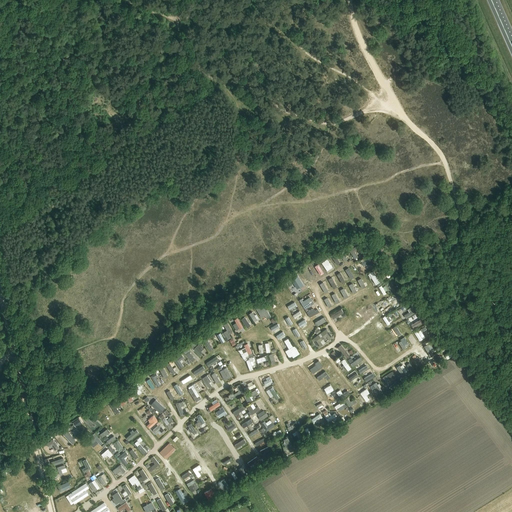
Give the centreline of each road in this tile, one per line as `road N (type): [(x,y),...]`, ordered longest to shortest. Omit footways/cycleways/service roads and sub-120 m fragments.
road 1 (track): [(320,63),(260,23),(178,20)]
road 2 (track): [(51,511),(16,367)]
road 3 (track): [(511,355),(463,216)]
road 4 (track): [(327,123),(283,110),(252,83),(217,81)]
